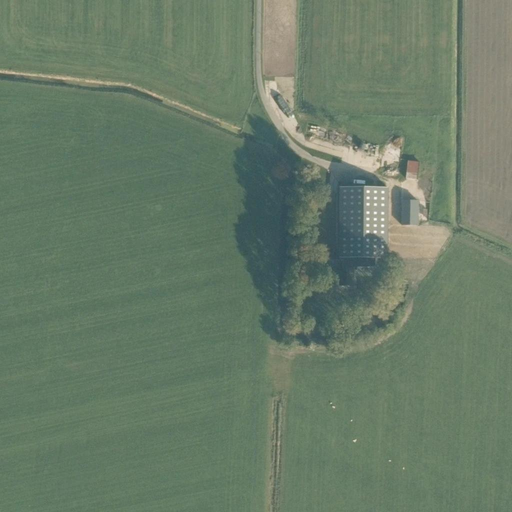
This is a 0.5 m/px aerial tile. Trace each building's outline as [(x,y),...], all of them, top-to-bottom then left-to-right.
[(281,109),(286,117),(294,111),(288,103),(281,109)] [(426,164),(419,163),(408,162),(406,179),(425,182),(425,175),(433,176),(434,164),(426,163),(426,164)] [(338,188),(337,258),(385,259),(386,189),(338,188)] [(401,226),(418,226),(418,202),(402,201),(401,226)] [(339,274),(339,286),(353,286),(353,271),(339,271),(339,272),(339,274)]
